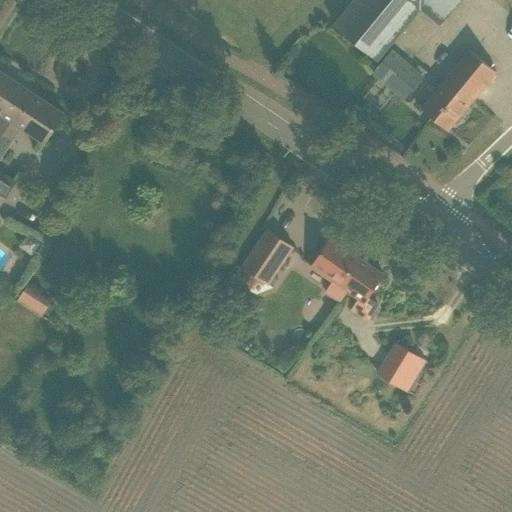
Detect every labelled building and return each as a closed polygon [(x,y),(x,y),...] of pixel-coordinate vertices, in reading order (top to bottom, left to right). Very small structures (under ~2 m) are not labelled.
[(354,0),(334,24),(377,60),(421,7),(441,24),(460,0),(354,0)] [(422,108),(448,130),(497,72),(471,50),(422,108)] [(373,73),(403,99),(419,80),(389,54),(373,73)] [(1,112),(16,122),(34,95),(0,72),(0,113),(1,112)] [(17,127),(44,145),(64,114),(34,95),(16,122),(1,112),(0,113),(3,115),(0,118),(0,131),(10,138),(17,127)] [(0,205),(16,182),(0,171),(0,205)] [(232,283),(247,294),(258,278),(267,285),(293,247),(267,229),(241,266),(242,268),(232,283)] [(324,293),(338,302),(346,290),(340,286),(359,258),(330,238),(311,267),(332,281),(324,293)] [(350,311),(367,322),(379,304),(367,296),(383,273),(359,258),(340,286),(346,290),(358,298),(350,311)] [(24,287),(18,303),(46,312),(52,296),(24,287)] [(219,318),(213,330),(220,333),(226,321),(219,318)] [(422,370),(427,360),(395,343),(376,376),(406,393),(419,369),(422,370)]
